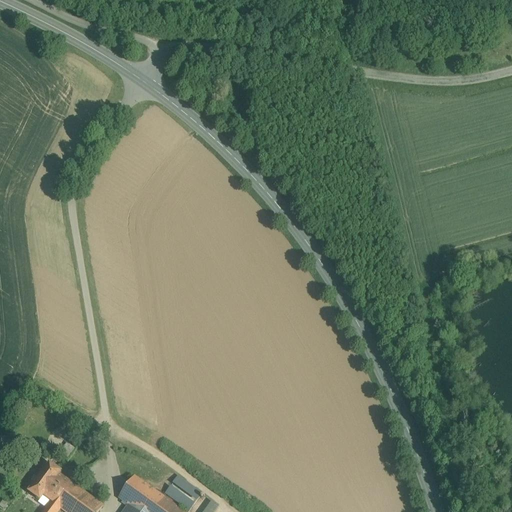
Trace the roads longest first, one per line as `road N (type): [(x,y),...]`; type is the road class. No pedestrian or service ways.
road 1 (secondary): [(141,82),(262,184),(323,265),(374,357),(437,511)]
road 2 (track): [(141,82),(82,167),(75,220),(107,417)]
road 3 (unclassified): [(511,69),(423,81),(168,50)]
road 4 (secondary): [(0,2),(141,82)]
road 5 (unclassified): [(168,50),(28,0)]
